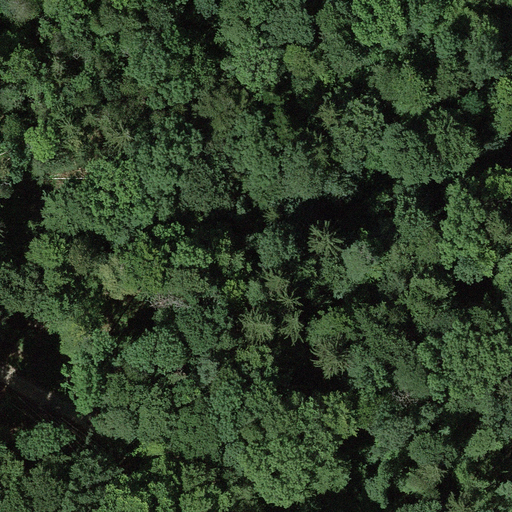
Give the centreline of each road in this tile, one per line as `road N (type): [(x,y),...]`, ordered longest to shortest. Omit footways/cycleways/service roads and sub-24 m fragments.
road 1 (track): [(399,511),(311,210),(238,0)]
road 2 (track): [(250,511),(0,371)]
